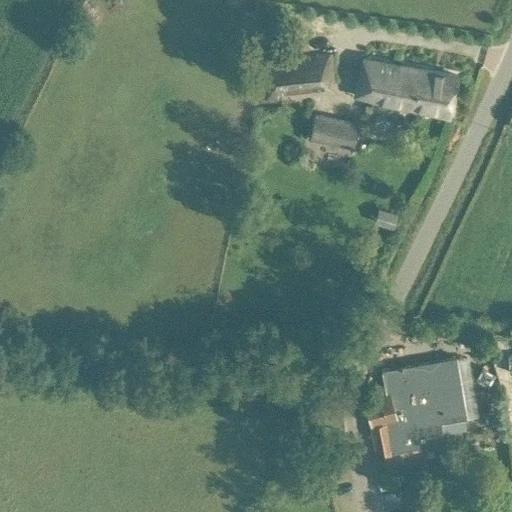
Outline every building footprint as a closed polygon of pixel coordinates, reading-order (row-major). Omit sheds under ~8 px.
[(266,99),(279,98),(279,92),(330,86),(329,81),(335,80),(331,52),(261,60),(266,99)] [(361,56),(357,74),(366,76),(361,100),(403,108),(403,107),(430,112),(449,116),(457,75),(438,71),(370,58),(361,56)] [(312,126),(310,140),(353,149),(359,121),(315,112),(312,126)] [(386,394),(365,400),(371,424),(372,431),(377,455),(406,450),(441,443),(438,423),(464,418),(454,356),(382,369),(386,394)] [(511,511),(511,488),(496,491),(498,502),(478,505),(478,511),(511,511)]
